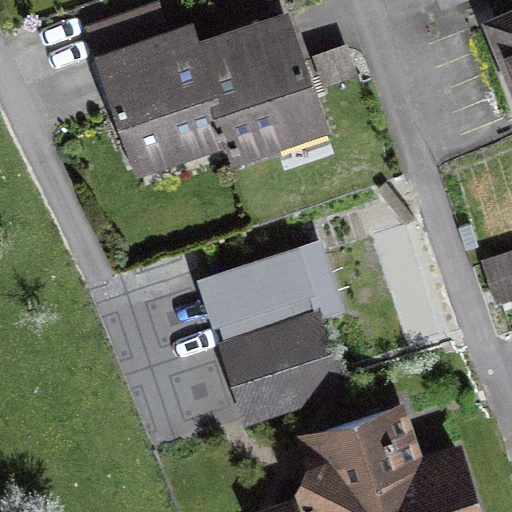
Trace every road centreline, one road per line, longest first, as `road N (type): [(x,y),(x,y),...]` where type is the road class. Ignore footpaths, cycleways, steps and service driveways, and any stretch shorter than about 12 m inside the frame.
road 1 (residential): [(0,60),(209,492)]
road 2 (residential): [(411,155),(361,0)]
